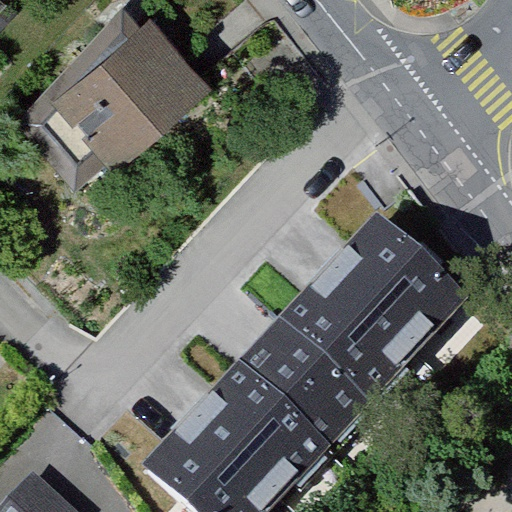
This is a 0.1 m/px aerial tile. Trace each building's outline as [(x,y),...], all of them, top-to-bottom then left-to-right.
[(137,24),(44,104),(99,167),(192,86),(137,24)] [(384,224),(308,307),(409,400),(485,316),(384,224)] [(308,307),(232,391),(333,483),(409,400),(308,307)] [(232,391),(156,474),(197,511),(306,511),(333,483),(232,391)] [(49,511),(22,487),(0,510),(0,511),(49,511)]
